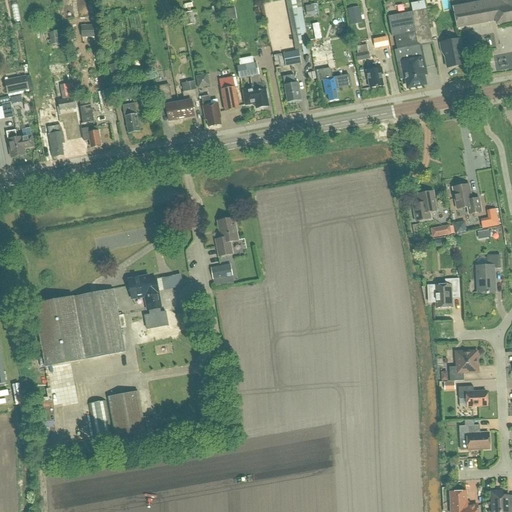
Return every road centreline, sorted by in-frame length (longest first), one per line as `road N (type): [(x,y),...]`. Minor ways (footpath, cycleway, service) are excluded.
road 1 (secondary): [(0,188),(482,95)]
road 2 (residential): [(505,473),(497,334)]
road 3 (residential): [(511,209),(482,95)]
